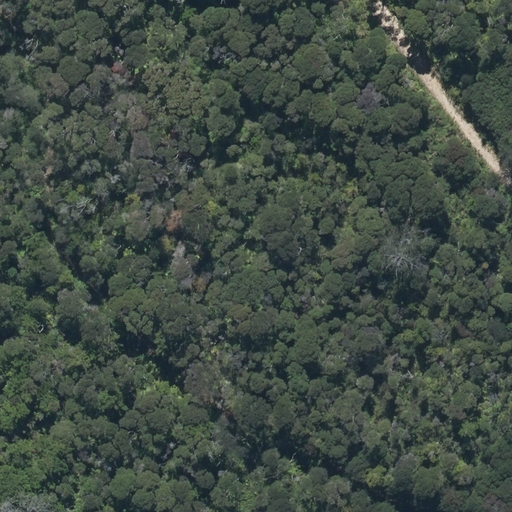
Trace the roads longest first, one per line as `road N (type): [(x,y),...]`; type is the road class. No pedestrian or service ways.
road 1 (track): [(511,508),(345,483),(183,351),(49,220),(35,53),(13,0)]
road 2 (track): [(511,189),(429,68),(399,0)]
